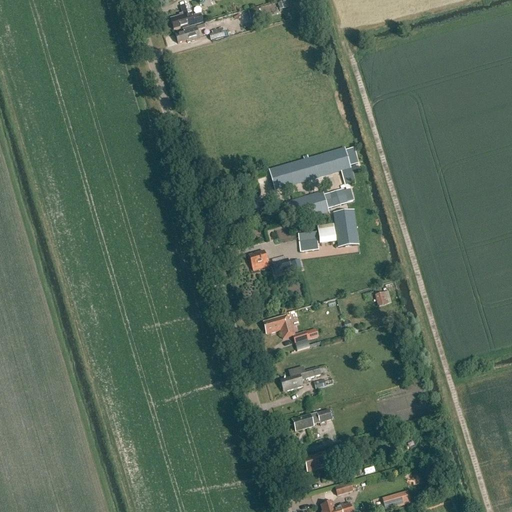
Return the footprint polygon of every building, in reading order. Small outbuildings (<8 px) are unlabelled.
[(258,11),(249,13),(251,19),(259,17),(258,11)] [(192,18),(191,14),(170,20),(173,31),(182,29),(182,30),(203,24),(200,16),(192,18)] [(204,26),(197,28),(183,32),(183,34),(175,37),(178,45),(186,42),(187,44),(198,41),(196,33),(205,30),(204,26)] [(212,35),(209,36),(211,42),(224,38),(223,32),(224,32),(223,29),(211,32),(212,35)] [(341,173),(351,170),(350,167),(358,165),(353,149),(345,151),(344,149),(308,159),(307,157),(303,158),(303,161),(268,171),(269,176),(274,192),(341,173)] [(345,190),(323,196),(322,192),(283,204),(290,225),(328,214),(327,210),(354,202),(350,190),(345,191),(345,190)] [(337,248),(359,246),(354,211),(333,214),(337,248)] [(318,237),(319,245),(336,243),(334,226),(317,228),(318,234),(318,237)] [(318,237),(318,234),(316,235),(316,233),(297,236),(298,240),(300,254),(318,251),(316,237),(318,237)] [(268,268),(264,253),(248,257),(252,269),(253,272),(268,268)] [(287,260),(271,265),(274,276),(291,271),(287,260)] [(291,263),(294,274),(302,271),(299,261),(291,263)] [(386,302),(384,294),(375,296),(378,308),(387,306),(386,302)] [(280,320),(263,325),(266,334),(269,333),(270,335),(281,332),(283,340),(293,338),(295,345),(308,341),(306,333),(295,337),(292,328),(290,328),(287,317),(279,319),(280,320)] [(349,321),(343,323),(346,331),(351,330),(349,322),(349,321)] [(397,345),(397,353),(405,353),(404,344),(397,345)] [(304,373),(303,368),(296,370),(296,371),(289,374),(290,379),(280,382),(283,391),(287,390),(287,392),(303,388),(301,382),(321,376),(318,368),(304,373)] [(315,391),(333,386),(331,380),(313,385),(315,391)] [(332,421),(329,411),(299,419),(300,420),(292,423),(295,433),(303,431),(314,428),(314,426),(332,421)] [(355,456),(353,446),(304,461),(307,474),(328,468),(327,464),(355,456)] [(350,485),(334,489),(337,498),(353,493),(350,485)] [(395,496),(382,500),(385,511),(388,511),(398,509),(395,496)]
